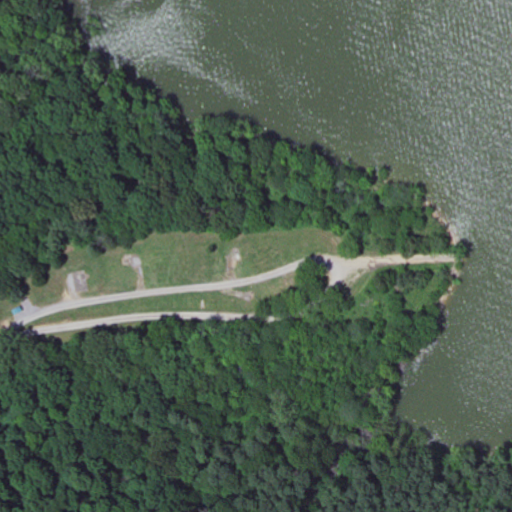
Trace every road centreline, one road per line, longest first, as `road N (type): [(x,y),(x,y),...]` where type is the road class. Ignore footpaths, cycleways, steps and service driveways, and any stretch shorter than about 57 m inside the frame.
road 1 (residential): [(10,330),(296,309),(322,297),(357,261)]
road 2 (residential): [(10,330),(58,308),(357,261)]
